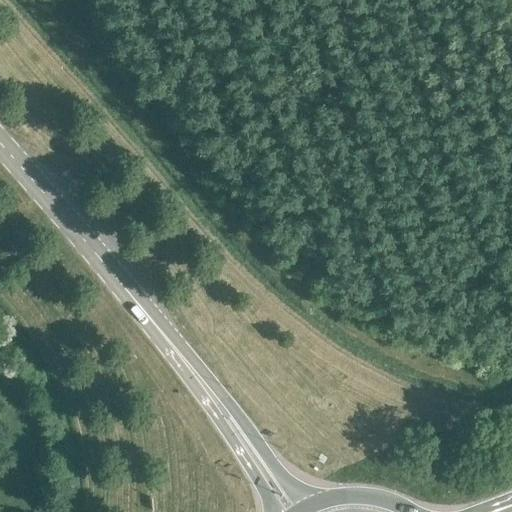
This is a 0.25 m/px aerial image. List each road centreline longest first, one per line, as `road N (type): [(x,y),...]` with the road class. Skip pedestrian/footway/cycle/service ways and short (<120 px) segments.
road 1 (tertiary): [(0,150),(211,394)]
road 2 (tertiary): [(321,502),(291,489),(211,394)]
road 3 (tertiary): [(211,394),(272,511)]
